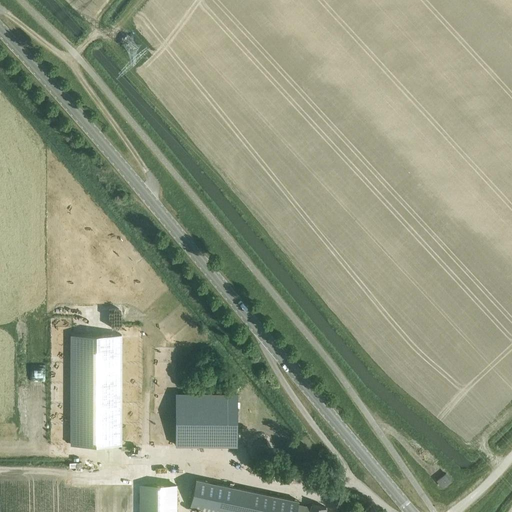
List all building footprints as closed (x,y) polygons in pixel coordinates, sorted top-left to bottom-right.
[(71,334),(71,444),(121,444),(121,334),(71,334)] [(176,445),(237,445),(237,395),(176,395),(176,445)] [(443,487),(452,480),(446,473),(437,480),(443,487)] [(299,501),(196,479),(190,507),(215,511),(325,511),(326,507),(312,504),(311,507),(298,504),(299,501)] [(181,511),(181,487),(150,488),(150,511),(181,511)]
